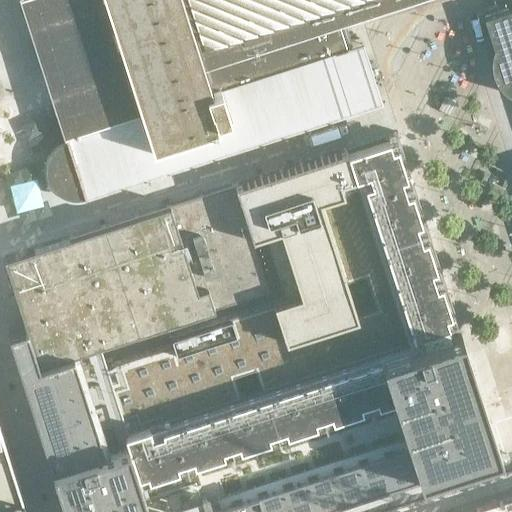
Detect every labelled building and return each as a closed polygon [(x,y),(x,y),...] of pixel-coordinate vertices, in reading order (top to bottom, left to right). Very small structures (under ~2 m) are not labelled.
[(380,7),(400,0),(399,0),(20,0),(34,42),(32,43),(30,44),(29,46),(27,48),(27,49),(26,50),(26,52),(26,53),(26,54),(26,55),(26,57),(27,59),(28,61),(30,63),(32,64),(34,65),(36,65),(39,65),(42,65),(65,139),(84,196),(358,108),(381,100),(362,42),(351,46),(342,19),(380,7)] [(511,5),(508,7),(483,15),(487,28),(492,46),(492,47),(491,50),(490,54),(490,55),(490,58),(490,61),(490,64),(491,67),(491,69),(492,73),(494,78),(496,80),(498,83),(500,85),(502,87),(504,90),(508,92),(511,94),(511,5)] [(489,421),(460,330),(396,131),(370,139),(345,147),(234,182),(251,236),(270,230),(291,294),(167,334),(170,343),(104,364),(125,431),(124,432),(125,435),(124,435),(126,441),(99,450),(68,353),(38,363),(26,325),(23,326),(23,327),(8,332),(9,336),(64,511),(150,511),(151,511),(159,508),(160,511),(162,511),(160,508),(169,505),(170,508),(171,508),(170,505),(179,502),(180,505),(181,505),(180,502),(188,499),(189,502),(191,502),(190,498),(198,496),(199,499),(201,498),(205,511),(302,511),(429,471),(497,450),(497,449),(498,449),(497,448),(498,448),(493,432),(489,421)] [(84,196),(65,139),(63,140),(60,141),(58,142),(56,144),(54,146),(52,148),(50,150),(48,153),(47,155),(46,157),(45,160),(45,162),(45,165),(44,168),(45,171),(45,173),(46,176),(47,179),(48,181),(49,183),(51,186),(52,188),(55,191),(58,192),(60,194),(64,195),(66,196),(69,197),(72,197),(74,197),(78,197),(81,197),(84,196)] [(268,289),(264,277),(251,236),(234,182),(36,246),(37,249),(38,250),(28,269),(10,275),(26,326),(38,363),(55,357),(68,353),(268,289)] [(0,511),(26,511),(0,428),(0,511)] [(511,511),(511,493),(454,511),(511,511)]
